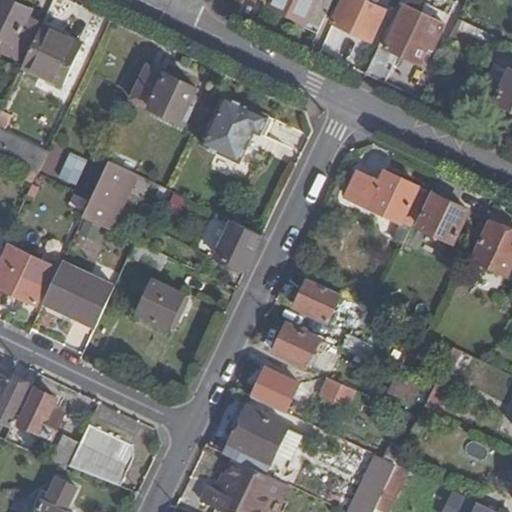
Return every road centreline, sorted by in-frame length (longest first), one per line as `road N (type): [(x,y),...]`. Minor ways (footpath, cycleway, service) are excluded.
road 1 (residential): [(350,99),(192,428)]
road 2 (residential): [(192,428),(0,336)]
road 3 (residential): [(182,19),(350,99)]
road 4 (residential): [(350,99),(511,176)]
